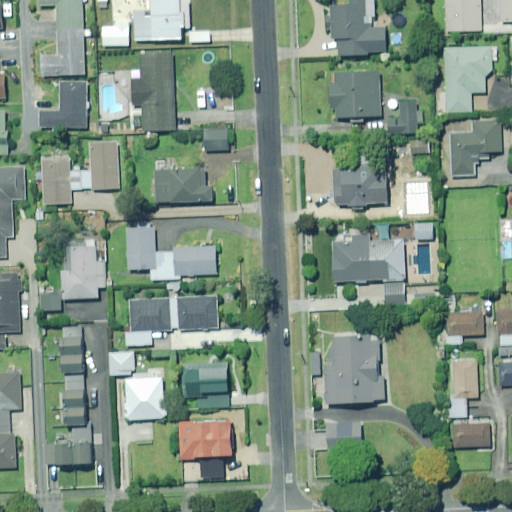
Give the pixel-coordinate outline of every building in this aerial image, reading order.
[(90,30),(90,0),(44,0),(45,6),(62,6),(63,55),(47,56),(47,76),(91,76),(91,36),(97,36),(97,30),(90,30)] [(186,15),(185,0),(155,0),(157,21),(150,21),(151,40),(186,39),(186,27),(190,26),(190,14),(186,15)] [(373,28),(372,0),(354,0),(355,6),(337,6),(337,17),(331,17),(331,30),(337,30),(337,40),(343,40),(344,56),(373,56),(373,53),(388,52),(388,42),(395,42),(395,28),(373,28)] [(488,31),(487,0),(450,0),(451,32),(488,31)] [(11,30),(11,5),(0,5),(0,99),(13,99),(13,76),(4,76),(3,30),(11,30)] [(136,28),(109,28),(109,46),(135,46),(136,28)] [(499,75),(498,48),(450,49),(452,113),(478,113),(478,93),(492,93),(492,75),(499,75)] [(181,131),(182,54),(146,54),(146,79),(138,79),(138,106),(147,106),(147,131),(181,131)] [(387,117),(386,72),(341,73),(341,83),(336,83),(336,108),(341,108),(341,118),(387,117)] [(95,83),(66,81),(64,111),(45,110),(44,128),(91,131),(95,83)] [(16,111),(0,110),(0,138),(16,139),(16,111)] [(411,122),(392,122),(392,135),(411,134),(411,122)] [(509,123),(478,122),(478,132),(457,132),(455,176),(483,177),(483,153),(508,153),(509,123)] [(235,129),(209,128),(209,151),(234,152),(235,129)] [(41,182),(49,182),(49,205),(77,205),(77,189),(125,189),(125,143),(96,143),(96,171),(75,171),(75,158),(49,158),(49,171),(41,171),(41,182)] [(32,200),(32,167),(0,167),(0,256),(13,257),(13,235),(20,235),(19,200),(32,200)] [(215,202),(214,170),(160,171),(161,203),(215,202)] [(393,206),(391,171),(332,174),(334,209),(393,206)] [(423,200),(401,199),(400,219),(422,220),(423,200)] [(441,223),(419,224),(420,241),(442,240),(441,223)] [(161,227),(133,228),(133,270),(156,270),(156,280),(186,280),(186,275),(224,275),(224,247),(180,247),(180,252),(162,252),(161,227)] [(379,242),(379,233),(338,235),(340,282),(412,280),(411,241),(379,242)] [(111,240),(69,240),(68,299),(104,299),(104,287),(111,287),(111,240)] [(0,330),(24,330),(22,269),(0,270),(0,330)] [(411,306),(412,285),(390,285),(389,305),(411,306)] [(67,311),(67,294),(46,294),(46,311),(67,311)] [(224,329),(222,297),(135,301),(136,325),(131,325),(132,346),(158,345),(157,332),(224,329)] [(491,336),(491,307),(476,307),(476,313),(452,313),(452,345),(468,345),(468,336),(491,336)] [(511,311),(503,311),(503,346),(511,345),(511,311)] [(9,333),(0,333),(0,347),(10,347),(9,333)] [(387,338),(378,338),(378,335),(340,336),(341,353),(316,353),(316,377),(331,377),(331,404),(389,403),(388,356),(387,338)] [(68,356),(89,355),(88,337),(68,337),(68,356)] [(140,375),(140,352),(115,352),(115,375),(140,375)] [(89,355),(68,356),(69,374),(89,373),(89,355)] [(235,409),(235,364),(192,364),(192,383),(203,383),(203,409),(235,409)] [(511,364),(500,365),(501,388),(511,387),(511,364)] [(479,397),(478,367),(455,367),(455,387),(451,387),(451,397),(479,397)] [(28,409),(27,373),(0,373),(0,468),(21,468),(20,434),(16,434),(15,410),(28,409)] [(168,419),(168,379),(131,379),(131,420),(168,419)] [(70,407),(91,407),(91,389),(69,389),(70,407)] [(473,417),(472,399),(453,400),(454,418),(473,417)] [(91,407),(70,407),(70,424),(92,423),(91,407)] [(215,467),(236,467),(236,457),(242,457),(241,421),(185,422),(186,458),(215,457),(215,467)] [(372,422),(331,424),(333,455),(374,452),(372,422)] [(491,452),(491,428),(453,428),(453,452),(491,452)] [(79,466),(79,444),(61,444),(61,467),(79,466)] [(79,444),(79,466),(97,466),(97,444),(79,444)]
